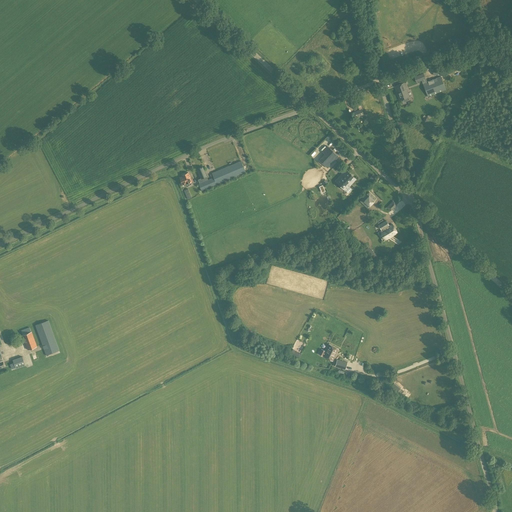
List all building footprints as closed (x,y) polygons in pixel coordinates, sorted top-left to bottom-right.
[(427,82),(423,73),(423,72),(407,77),(410,85),(421,81),(427,97),(446,90),(441,76),(427,82)] [(409,97),(404,83),(395,86),(399,100),(409,97)] [(361,109),(354,112),(356,117),(363,114),(361,109)] [(213,177),(208,179),(203,167),(197,169),(201,179),(198,180),(200,183),(198,183),(201,192),(216,186),(216,185),(251,170),(248,164),(243,167),(236,148),(210,159),(215,171),(211,173),(213,177)] [(328,168),(335,160),(338,156),(330,149),(320,160),(328,168)] [(336,181),(344,189),(354,178),(346,170),(336,181)] [(182,175),(182,177),(179,178),(182,183),(184,182),(185,184),(187,184),(188,185),(192,184),(191,182),(192,182),(188,173),(182,175)] [(360,201),(367,208),(376,199),(369,192),(360,201)] [(386,207),(390,211),(397,204),(392,200),(386,207)] [(389,227),(388,226),(389,225),(386,221),(379,225),(381,230),(382,229),(383,231),(381,232),(386,240),(397,233),(392,224),(389,227)] [(368,244),(364,247),(374,259),(377,256),(368,244)] [(59,351),(48,320),(35,326),(46,356),(59,351)] [(21,331),(23,335),(22,335),(27,350),(37,347),(31,332),(29,327),(21,331)] [(329,344),(326,351),(321,349),(319,354),(323,356),(332,361),(338,349),(329,344)] [(16,369),(25,365),(22,356),(13,360),(16,369)] [(337,360),(335,366),(345,370),(347,363),(337,360)] [(391,387),(398,391),(401,387),(394,383),(391,387)]
